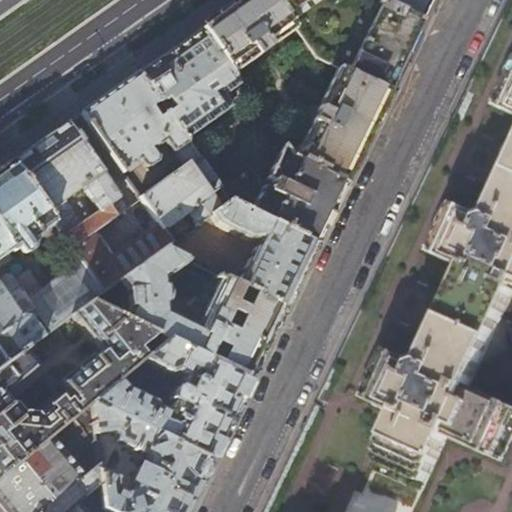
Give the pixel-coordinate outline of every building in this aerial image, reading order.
[(230,75),(295,30),(273,0),(241,0),(220,15),(198,30),(199,31),(230,75)] [(273,0),(295,30),(313,55),(338,68),(386,93),(421,21),(377,1),(376,0),(273,0)] [(377,0),(377,1),(421,21),(431,0),(377,0)] [(138,73),(137,74),(183,140),(230,108),(222,97),(238,86),(230,75),(199,31),(198,32),(161,59),(160,58),(154,63),(138,73)] [(511,57),(490,107),(511,116),(511,161),(488,215),(482,217),(446,202),(424,252),(463,269),(421,363),(415,365),(379,348),(357,397),(397,415),(372,469),(421,492),(446,437),(500,461),(511,435),(511,407),(468,389),(511,292),(511,57)] [(362,142),(386,93),(338,68),(301,143),(286,155),(288,157),(342,183),(345,177),(362,142)] [(183,140),(137,74),(108,94),(80,114),(120,172),(137,160),(142,166),(148,168),(157,162),(157,159),(151,150),(163,141),(181,167),(142,195),(140,194),(138,195),(137,196),(157,224),(170,242),(171,244),(180,237),(170,222),(184,212),(195,227),(207,217),(218,209),(208,195),(212,192),(222,206),(225,204),(227,202),(183,140)] [(11,163),(46,213),(82,188),(99,211),(80,224),(66,233),(63,236),(79,260),(102,292),(119,280),(161,249),(170,242),(157,224),(109,259),(91,234),(122,212),(123,205),(119,199),(66,123),(61,127),(38,144),(11,163)] [(312,246),(342,183),(288,157),(286,155),(281,147),(247,214),(312,246)] [(54,224),(46,213),(11,163),(0,170),(0,266),(9,260),(5,254),(11,250),(13,252),(18,248),(22,253),(26,253),(31,250),(32,246),(36,253),(45,246),(37,235),(54,224)] [(247,214),(225,204),(222,206),(218,209),(207,217),(215,225),(245,241),(255,239),(259,241),(256,249),(251,247),(233,285),(239,288),(251,294),(282,309),(312,246),(247,214)] [(205,360),(213,343),(224,349),(216,365),(247,380),(282,309),(251,294),(243,310),(232,304),(239,288),(233,285),(213,275),(211,280),(215,282),(193,326),(165,312),(164,304),(166,302),(167,300),(167,299),(168,297),(168,294),(167,292),(166,290),(165,288),(164,287),(162,286),(162,280),(186,262),(161,249),(119,280),(126,290),(128,308),(123,320),(152,334),(164,340),(205,360)] [(28,270),(12,281),(48,332),(56,327),(71,315),(88,303),(102,292),(79,260),(40,288),(28,270)] [(7,274),(0,279),(0,352),(7,362),(22,352),(39,339),(48,332),(12,281),(7,274)] [(123,320),(88,303),(71,315),(100,352),(93,358),(91,355),(58,382),(65,390),(35,415),(34,413),(22,413),(21,415),(4,393),(34,368),(22,352),(7,362),(0,367),(0,477),(88,403),(116,380),(138,361),(143,358),(135,348),(152,334),(123,320)] [(62,334),(56,327),(48,332),(39,339),(46,348),(62,334)] [(205,360),(182,349),(164,340),(143,358),(138,361),(168,376),(173,372),(181,377),(177,386),(172,386),(165,402),(167,406),(164,412),(154,407),(151,401),(121,386),(116,380),(88,403),(207,462),(247,380),(216,365),(205,360)] [(93,441),(92,434),(88,403),(0,477),(0,505),(5,511),(40,511),(82,478),(68,461),(93,441)] [(88,403),(92,434),(110,432),(114,435),(115,442),(140,454),(144,463),(141,468),(140,468),(137,469),(136,469),(135,471),(129,483),(129,485),(130,486),(131,488),(130,492),(123,493),(117,490),(116,480),(96,471),(102,511),(183,511),(207,462),(88,403)] [(96,467),(82,478),(40,511),(100,511),(102,511),(96,471),(96,467)]
